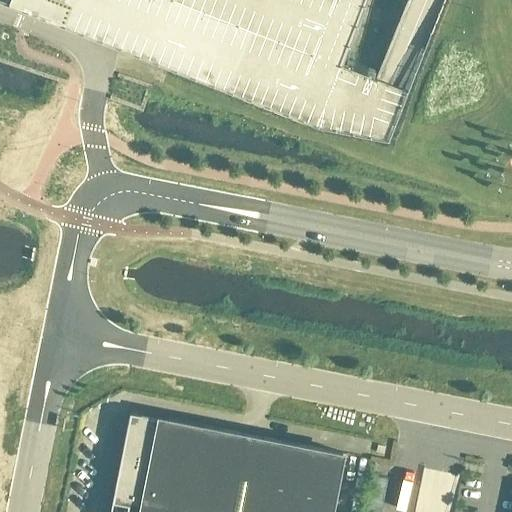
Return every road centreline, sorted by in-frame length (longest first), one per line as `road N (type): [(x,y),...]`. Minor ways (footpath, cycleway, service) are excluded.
road 1 (unclassified): [(511,426),(57,336)]
road 2 (unclassified): [(511,257),(147,185),(119,195)]
road 3 (unclassified): [(119,195),(511,276)]
road 4 (unclassified): [(57,336),(24,511)]
road 5 (unclassified): [(119,195),(84,214),(57,336)]
